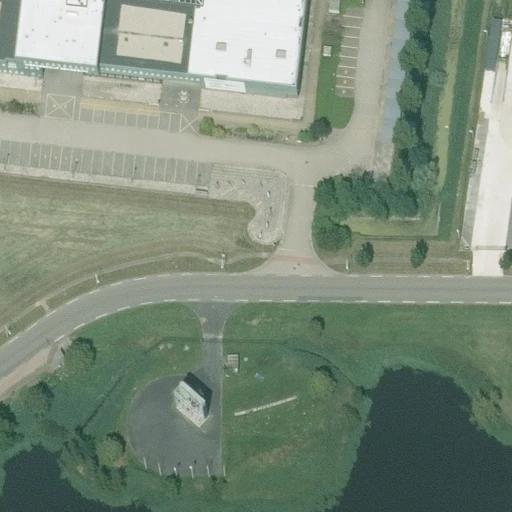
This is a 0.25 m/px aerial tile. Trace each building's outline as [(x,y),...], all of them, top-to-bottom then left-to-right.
[(310,0),(0,0),(0,74),(43,79),(44,70),(299,100),(310,0)] [(331,2),(329,15),(339,16),(340,3),(331,2)] [(396,22),(428,25),(430,6),(398,3),(396,22)] [(393,42),(410,44),(412,25),(395,23),(393,42)] [(391,62),(423,66),(425,46),(393,43),(391,62)] [(389,82),(405,84),(407,64),(391,62),(389,82)] [(386,102),(419,105),(421,86),(388,82),(386,102)] [(384,121),(401,123),(403,104),(386,102),(384,121)] [(382,142),(414,145),(416,126),(384,122),(382,142)] [(228,359),(228,367),(226,367),(226,376),(239,376),(239,359),(228,359)] [(185,402),(176,410),(198,428),(206,420),(185,402)]
